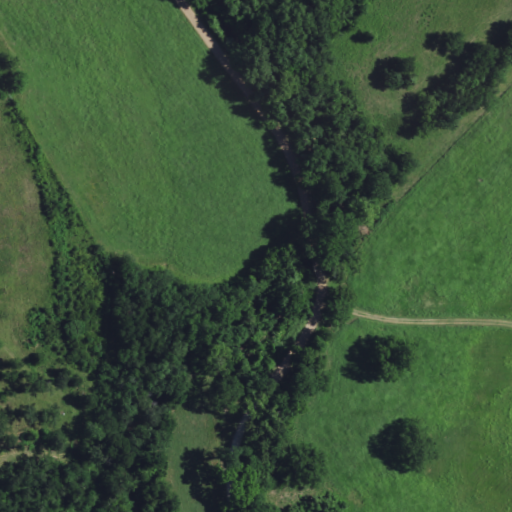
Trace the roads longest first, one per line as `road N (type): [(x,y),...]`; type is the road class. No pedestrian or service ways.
road 1 (residential): [(237,511),(237,468),(255,410),(330,309),(330,287),(300,158),(184,0)]
road 2 (residential): [(267,394),(511,360)]
